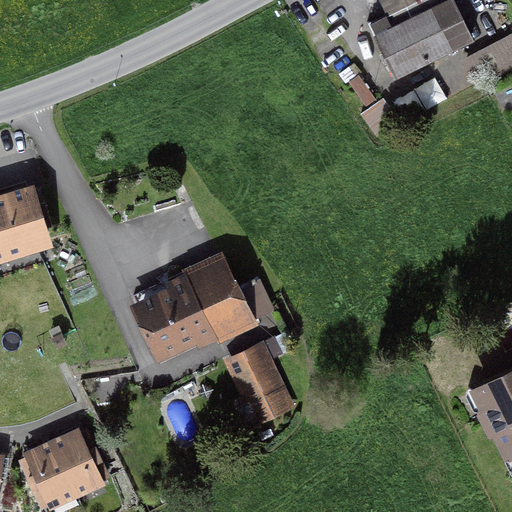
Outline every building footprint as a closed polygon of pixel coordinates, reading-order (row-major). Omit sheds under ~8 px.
[(379,28),(400,72),(473,38),(455,0),(440,0),(431,4),(429,0),(389,0),(398,19),(379,28)] [(483,78),(511,63),(511,28),(469,50),(483,78)] [(400,120),(384,93),(362,106),(377,133),(400,120)] [(0,251),(47,238),(30,181),(0,190),(0,251)] [(193,284),(141,310),(163,356),(217,330),(225,344),(260,327),(226,257),(189,275),(193,284)] [(286,400),(261,344),(227,359),(252,416),(286,400)] [(511,376),(478,393),(511,462),(511,376)] [(80,425),(52,437),(74,487),(102,474),(80,425)] [(52,437),(25,449),(46,499),(74,487),(52,437)]
